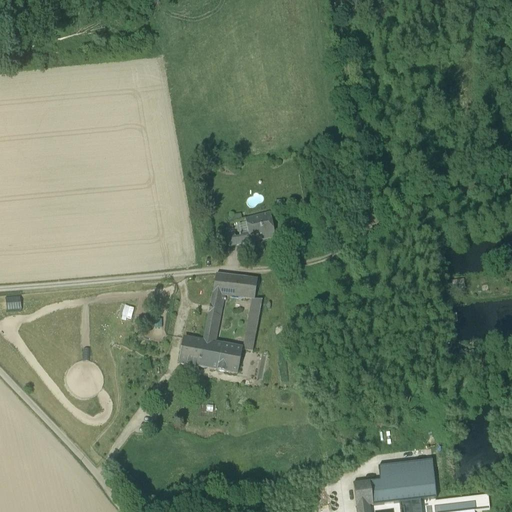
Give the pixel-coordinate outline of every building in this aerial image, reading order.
[(229,223),(245,220),(244,214),(228,217),(229,223)] [(270,214),(245,220),(249,236),(251,244),(275,239),(270,214)] [(233,232),(226,233),(229,248),(236,247),(235,239),(233,232)] [(236,247),(251,244),(249,236),(235,239),(236,247)] [(216,276),(212,296),(224,297),(251,301),(254,301),(257,281),(216,276)] [(203,343),(215,346),(224,297),(212,296),(203,343)] [(251,301),(242,351),(253,353),(262,302),(254,301),(251,301)] [(443,321),(433,321),(436,349),(445,348),(443,321)] [(185,339),(180,365),(238,376),(242,351),(215,346),(203,343),(185,339)] [(409,464),(409,465),(411,478),(413,502),(436,499),(431,462),(409,464)] [(409,465),(378,468),(379,482),(411,478),(409,465)] [(379,482),(371,483),(374,506),(413,502),(411,478),(379,482)] [(374,511),(374,506),(371,483),(353,485),(356,511),(374,511)]
